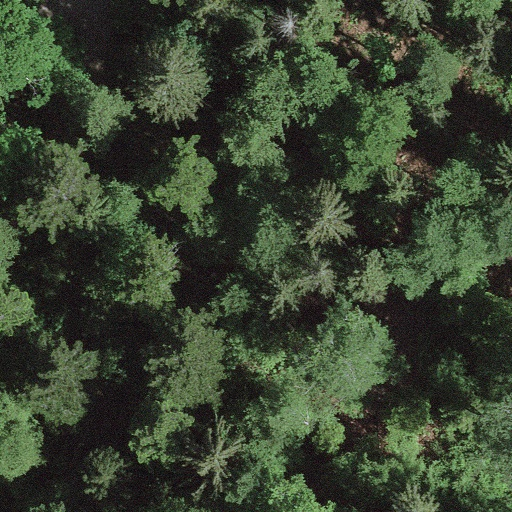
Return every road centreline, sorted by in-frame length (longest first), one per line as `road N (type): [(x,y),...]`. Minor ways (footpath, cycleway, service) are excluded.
road 1 (track): [(111,0),(68,179),(0,325)]
road 2 (track): [(109,0),(0,62)]
